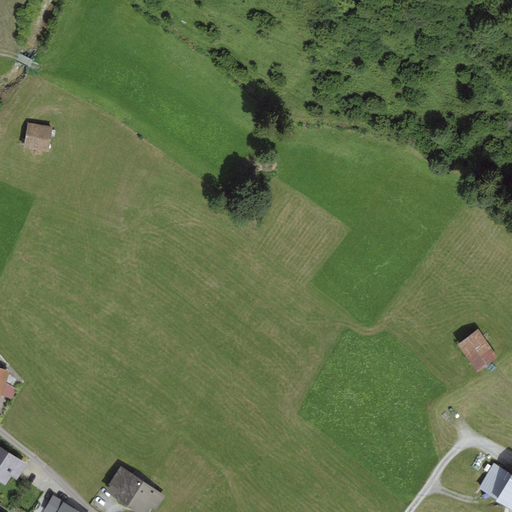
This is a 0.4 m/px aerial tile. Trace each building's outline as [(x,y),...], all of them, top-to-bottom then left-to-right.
[(52,127),(27,122),(23,147),(48,152),(52,127)] [(477,330),(456,344),(476,373),(497,358),(477,330)] [(9,371),(5,383),(16,389),(23,381),(10,365),(5,370),(9,371)] [(5,370),(0,367),(0,395),(5,383),(9,371),(5,370)] [(27,464),(0,446),(0,481),(5,485),(11,476),(16,480),(27,464)] [(497,500),(511,475),(493,463),(478,488),(497,500)] [(109,486),(106,491),(136,511),(147,511),(151,507),(155,510),(165,496),(120,466),(107,485),(109,486)] [(511,474),(511,475),(497,500),(496,501),(511,510),(511,474)] [(42,511),(80,511),(63,502),(63,501),(53,495),(43,511),(42,511)]
